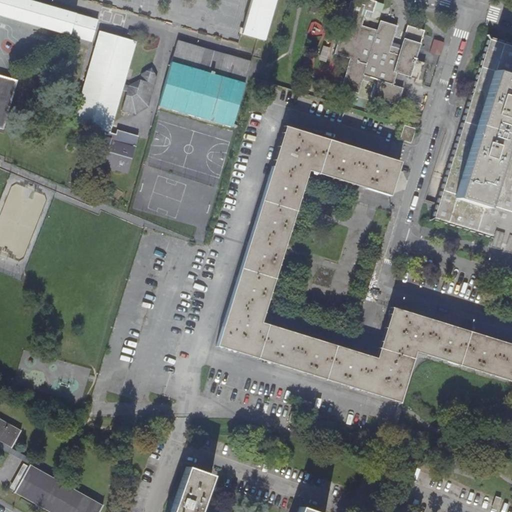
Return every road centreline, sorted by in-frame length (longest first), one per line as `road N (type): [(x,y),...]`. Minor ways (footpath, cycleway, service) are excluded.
road 1 (residential): [(466,7),(386,283),(511,325)]
road 2 (unknown): [(187,395),(266,415),(280,379)]
